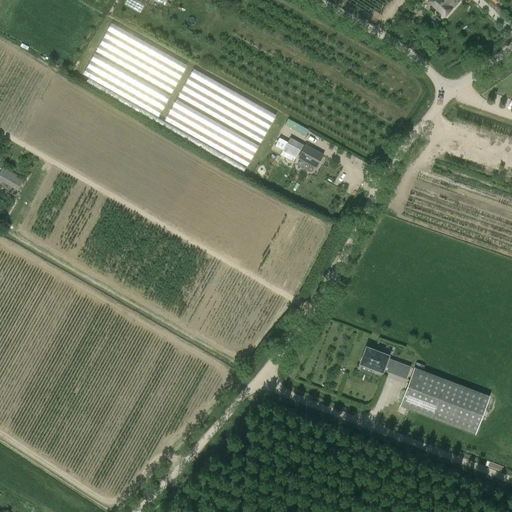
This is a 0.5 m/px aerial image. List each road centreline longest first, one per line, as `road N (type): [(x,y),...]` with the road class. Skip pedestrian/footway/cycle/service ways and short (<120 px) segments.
road 1 (unknown): [(0,133),(308,307)]
road 2 (unclassified): [(255,376),(296,330),(403,138),(447,89)]
road 3 (unclassified): [(511,478),(255,376)]
road 4 (unclassified): [(133,511),(255,376)]
road 5 (unclassified): [(447,89),(405,54),(309,0)]
